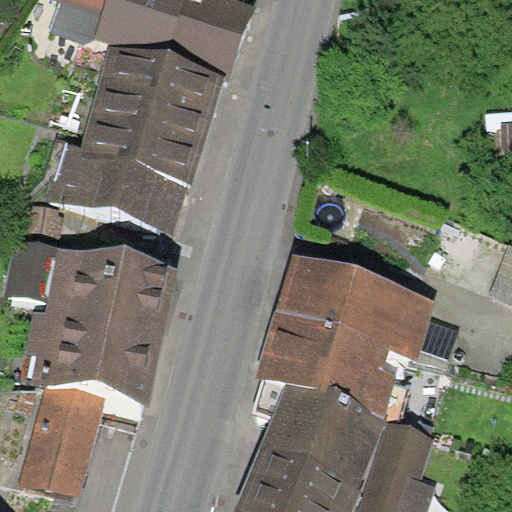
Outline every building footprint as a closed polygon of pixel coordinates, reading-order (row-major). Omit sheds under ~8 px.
[(241,7),(243,0),(111,0),(96,44),(114,51),(227,89),(253,12),(241,7)] [(176,239),(227,89),(114,51),(80,151),(69,147),(51,197),(176,239)] [(149,407),(179,278),(15,240),(1,300),(30,307),(13,380),(42,387),(19,487),(84,502),(96,448),(130,456),(142,405),(149,407)] [(511,255),(496,299),(511,305),(511,255)] [(280,319),(277,329),(394,363),(420,368),(438,308),(297,264),(280,319)] [(286,404),(400,429),(410,397),(387,391),(394,363),(277,329),(261,397),(286,404)] [(400,429),(286,404),(271,443),(244,511),(428,511),(438,488),(421,479),(433,443),(400,429)]
